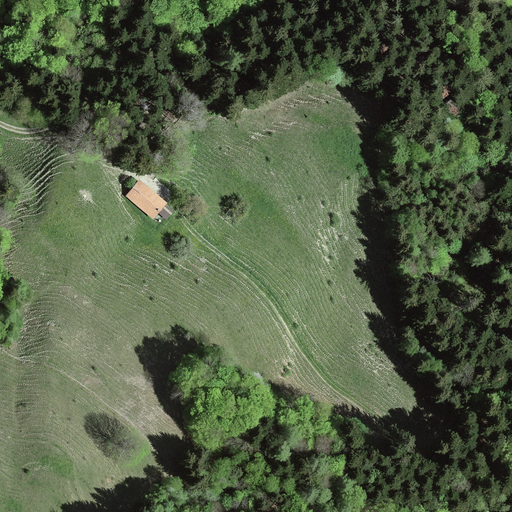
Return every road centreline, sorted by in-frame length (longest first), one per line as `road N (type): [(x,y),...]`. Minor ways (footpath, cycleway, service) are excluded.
road 1 (track): [(0,122),(20,133),(51,124),(81,132),(174,201),(206,242),(270,296),(311,364),(487,511)]
road 2 (track): [(87,511),(57,446),(0,430)]
